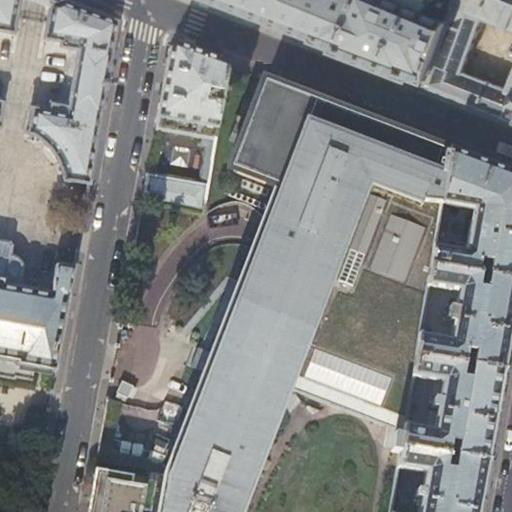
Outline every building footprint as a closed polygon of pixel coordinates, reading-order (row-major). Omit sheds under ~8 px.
[(0,0),(0,121),(3,103),(0,102),(0,33),(15,36),(20,0),(24,0),(25,0),(24,0),(0,0)] [(118,23),(60,0),(60,1),(59,3),(56,4),(44,0),(43,0),(43,2),(45,3),(44,8),(49,10),(44,41),(57,43),(56,48),(79,52),(69,108),(46,104),(45,110),(32,108),(28,135),(41,142),(45,144),(55,155),(58,159),(62,169),(65,181),(89,186),(118,23)] [(225,0),(246,8),(271,18),(284,22),(320,36),(319,37),(340,45),(339,48),(408,74),(410,71),(427,78),(449,23),(428,15),(434,0),(225,0)] [(511,0),(459,0),(449,23),(427,78),(425,86),(463,101),(505,117),(511,120),(511,0)] [(141,205),(201,215),(228,66),(227,64),(170,42),(150,153),(141,205)] [(440,205),(449,148),(443,146),(442,149),(380,125),(315,100),(263,80),(229,170),(277,189),(167,480),(156,478),(155,480),(149,511),(242,511),(296,375),(396,413),(391,449),(400,451),(401,448),(404,427),(412,379),(415,358),(419,337),(426,288),(430,268),(433,248),(440,205)] [(511,171),(482,160),(449,148),(440,205),(473,211),(465,253),(433,248),(430,268),(477,275),(480,261),(489,263),(487,276),(511,279),(511,171)] [(0,376),(16,379),(17,377),(33,380),(35,368),(56,372),(64,325),(70,296),(75,267),(61,264),(58,265),(56,267),(53,280),(24,275),(23,268),(20,262),(18,260),(13,257),(8,255),(10,246),(0,244),(0,376)] [(477,275),(430,268),(426,288),(458,293),(449,341),(419,337),(415,358),(464,366),(466,352),(474,354),(471,367),(505,372),(511,335),(511,279),(487,276),(485,291),(478,290),(480,275),(477,275)] [(464,366),(415,358),(412,379),(441,385),(438,401),(434,401),(432,410),(436,411),(433,431),(404,427),(401,448),(448,455),(451,443),(458,444),(456,457),(489,462),(497,417),(505,372),(471,367),(469,381),(461,380),(464,366)] [(448,455),(401,448),(400,451),(397,469),(425,474),(422,491),(418,490),(417,498),(420,499),(418,511),(480,511),(482,505),(489,462),(456,457),(453,471),(445,470),(448,455)] [(149,511),(155,480),(147,478),(144,497),(102,489),(97,511),(149,511)]
